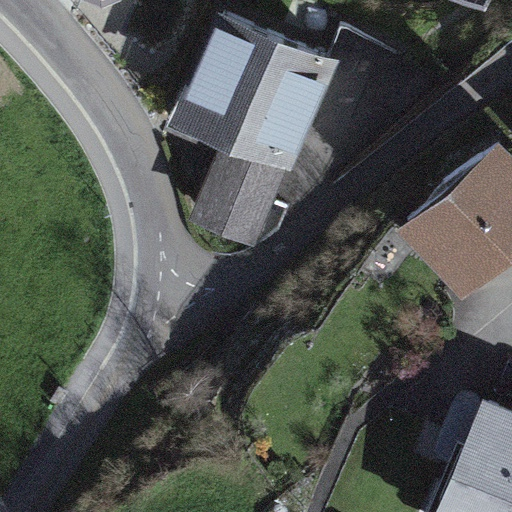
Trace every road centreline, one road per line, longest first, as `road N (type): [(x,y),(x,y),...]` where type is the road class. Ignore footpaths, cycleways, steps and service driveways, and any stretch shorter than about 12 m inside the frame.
road 1 (residential): [(163,298),(208,294),(270,262),(511,65)]
road 2 (residential): [(18,0),(60,41),(116,121),(155,216),(163,298)]
road 3 (residential): [(163,298),(29,511)]
